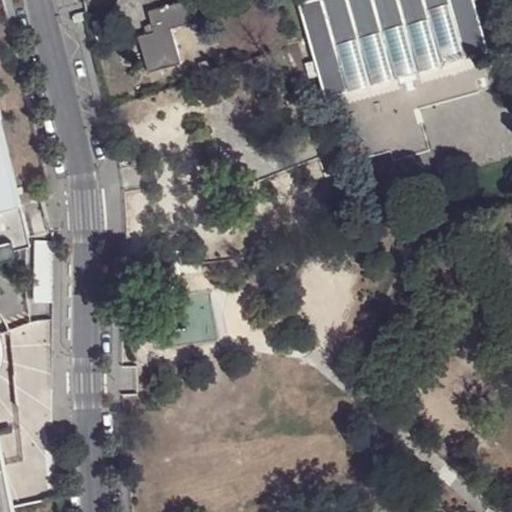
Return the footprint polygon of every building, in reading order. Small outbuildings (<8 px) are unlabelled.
[(308,0),(296,3),(319,98),(488,51),(476,5),(489,1),(488,0),(308,0)] [(195,23),(189,2),(148,13),(152,34),(137,39),(147,73),(178,65),(170,31),(195,23)] [(73,17),(75,21),(85,17),(84,13),(73,17)] [(0,119),(0,214),(21,209),(0,119)] [(21,209),(0,214),(0,249),(14,246),(30,243),(21,209)] [(14,246),(0,249),(0,265),(18,261),(14,246)] [(0,366),(2,357),(2,349),(1,341),(0,339),(0,511),(10,511),(10,506),(0,456),(0,366)]
